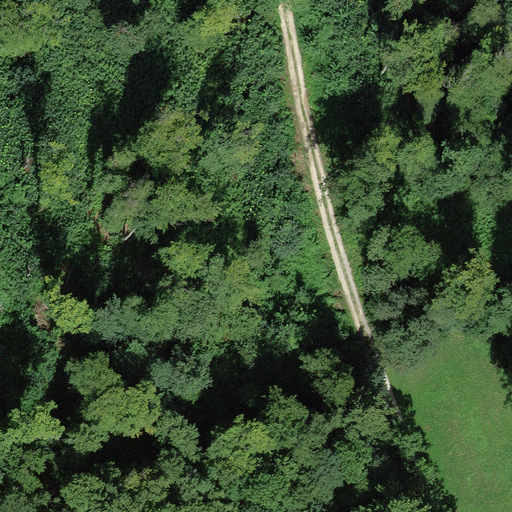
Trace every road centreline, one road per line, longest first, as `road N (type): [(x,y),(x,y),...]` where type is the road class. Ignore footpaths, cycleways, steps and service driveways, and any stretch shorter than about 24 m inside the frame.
road 1 (track): [(281,0),(359,340),(426,511)]
road 2 (track): [(0,246),(15,299),(13,409),(33,511)]
